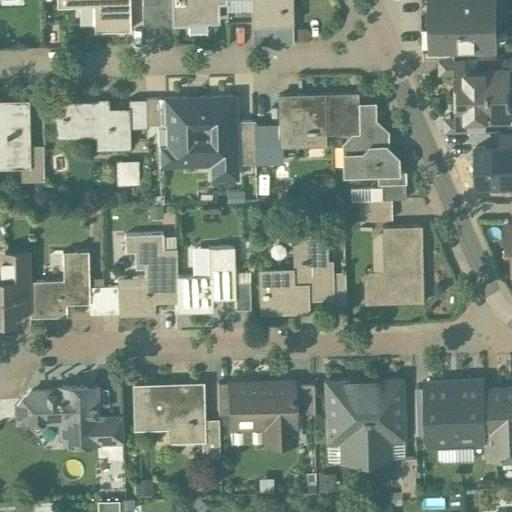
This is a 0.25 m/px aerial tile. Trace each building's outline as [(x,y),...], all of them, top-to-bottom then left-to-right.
[(56,0),(56,6),(93,5),(94,30),(130,29),(128,0),(56,0)] [(170,0),(170,2),(171,25),(187,24),(188,24),(187,20),(206,20),(216,20),(215,3),(227,3),(227,9),(251,8),(250,0),(170,0)] [(250,0),(251,8),(251,24),(263,23),(292,23),(291,0),(250,0)] [(494,0),(433,0),(433,10),(431,10),(431,45),(453,45),(469,45),(495,44),(494,0)] [(170,2),(156,3),(157,25),(171,25),(170,2)] [(156,3),(142,3),(142,26),(157,25),(156,3)] [(206,20),(187,20),(188,24),(187,24),(187,31),(206,31),(206,20)] [(264,37),(263,23),(251,24),(252,38),(264,37)] [(292,23),(263,23),(264,37),(252,38),(251,24),(251,44),(292,42),(292,23)] [(453,59),(453,45),(431,45),(423,45),(423,59),(453,59)] [(465,71),(465,59),(438,60),(439,74),(457,74),(457,71),(465,71)] [(465,71),(457,71),(457,74),(457,75),(457,95),(508,94),(507,70),(465,71)] [(356,92),(278,94),(278,124),(279,144),(281,144),(283,144),(305,143),(305,132),(353,131),(357,131),(356,104),(356,92)] [(508,94),(457,95),(458,118),(458,120),(466,120),(508,119),(508,94)] [(233,95),(199,96),(199,156),(211,156),(212,177),(235,176),(233,95)] [(199,156),(199,96),(164,97),(165,146),(158,146),(159,164),(186,164),(186,156),(199,156)] [(145,98),(128,98),(128,106),(129,106),(129,127),(146,126),(146,123),(145,98)] [(160,123),(159,98),(145,98),(146,123),(160,123)] [(96,99),(52,100),(52,119),(61,118),(61,129),(94,129),(95,149),(130,148),(129,127),(129,106),(128,106),(97,107),(96,99)] [(26,101),(0,101),(0,165),(20,165),(27,165),(27,145),(26,101)] [(372,103),(356,104),(357,131),(353,131),(353,133),(343,143),(344,172),(396,170),(395,156),(384,145),(384,129),(372,119),(372,103)] [(458,120),(458,118),(444,118),(444,132),(467,132),(466,120),(458,120)] [(253,119),(239,120),(240,163),(255,162),(255,159),(253,119)] [(279,144),(278,124),(255,125),(255,120),(253,119),(255,159),(281,159),(281,144),(279,144)] [(511,130),(500,131),(501,147),(511,146),(511,130)] [(43,180),(42,144),(27,145),(27,165),(20,165),(20,181),(43,180)] [(511,146),(501,147),(475,147),(476,184),(511,183),(511,146)] [(117,181),(140,182),(140,157),(117,156),(117,181)] [(281,159),(255,159),(255,162),(255,175),(282,174),(281,159)] [(405,182),(381,183),(381,199),(390,199),(405,198),(405,182)] [(381,199),(359,200),(359,219),(391,219),(390,199),(381,199)] [(419,225),(382,226),(383,279),(363,279),(364,301),(421,300),(419,225)] [(323,236),(299,236),(300,260),(291,269),(260,270),(261,309),(305,308),(304,296),(328,295),(330,295),(330,271),(330,261),(324,261),(323,236)] [(233,245),(208,246),(208,274),(175,275),(176,299),(176,311),(212,310),(211,298),(234,298),(234,281),(233,245)] [(174,247),(150,248),(151,276),(117,277),(117,285),(117,312),(117,313),(154,312),(153,300),(176,299),(175,275),(174,247)] [(62,278),(29,280),(29,304),(30,316),(65,314),(65,302),(88,302),(88,285),(87,250),(76,250),(76,248),(72,248),(72,250),(62,250),(62,278)] [(28,252),(4,252),(4,280),(0,280),(0,316),(8,316),(7,304),(29,304),(29,280),(28,252)] [(344,270),(330,271),(330,295),(328,295),(328,303),(345,303),(344,270)] [(249,280),(234,281),(234,298),(235,309),(249,308),(249,280)] [(102,285),(88,285),(88,302),(88,313),(103,313),(102,285)] [(117,285),(102,285),(103,313),(117,312),(117,285)] [(401,377),(363,378),(365,458),(385,457),(385,433),(403,433),(401,377)] [(363,378),(325,379),(327,435),(345,435),(345,459),(365,458),(363,378)] [(462,380),(462,384),(444,384),(444,381),(425,381),(428,445),(438,444),(439,460),(474,459),(473,443),(485,443),(483,387),(484,387),(484,379),(462,380)] [(293,380),(259,381),(259,385),(231,386),(229,386),(230,424),(267,423),(268,441),(294,440),(293,412),(293,382),(293,380)] [(313,381),(293,382),(293,412),(314,411),(313,381)] [(230,382),(217,382),(218,418),(218,425),(230,424),(229,386),(231,386),(230,382)] [(173,384),(134,385),(134,427),(170,426),(170,440),(201,439),(202,439),(202,418),(201,383),(199,383),(199,384),(173,385),(173,384)] [(511,385),(484,387),(483,387),(485,443),(486,456),(511,454),(511,385)] [(86,386),(58,386),(58,390),(30,390),(16,405),(16,422),(28,421),(28,422),(30,426),(31,427),(36,429),(40,427),(42,426),(43,422),(43,421),(59,421),(60,436),(67,443),(97,442),(97,417),(96,396),(93,396),(86,389),(86,386)] [(122,416),(97,417),(98,441),(122,441),(122,416)] [(218,418),(202,418),(202,439),(201,439),(201,456),(219,456),(218,425),(218,418)] [(416,489),(415,455),(400,456),(401,489),(416,489)] [(116,511),(116,501),(98,502),(98,511),(116,511)]
